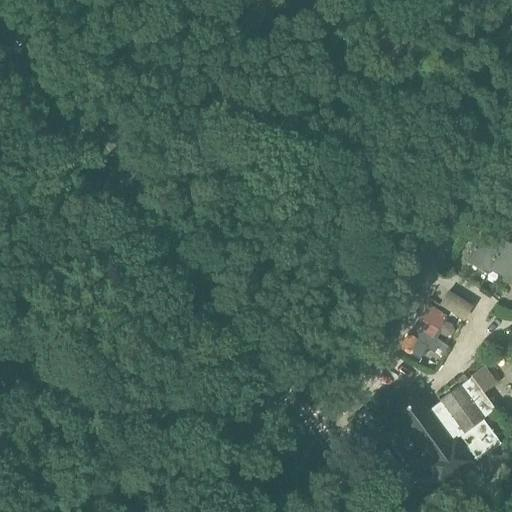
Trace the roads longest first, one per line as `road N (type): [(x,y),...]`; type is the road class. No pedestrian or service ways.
road 1 (secondary): [(312,454),(0,34)]
road 2 (unclassified): [(312,454),(511,83)]
